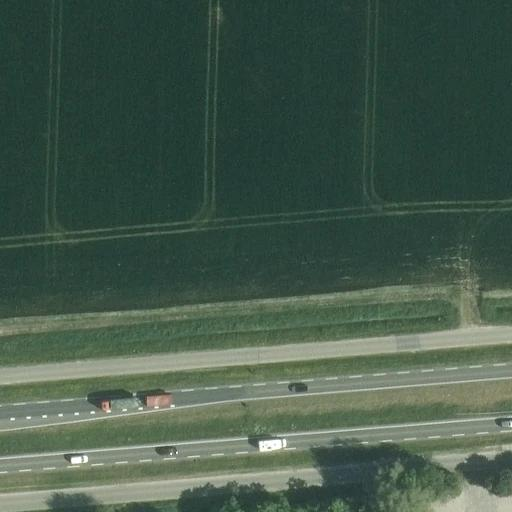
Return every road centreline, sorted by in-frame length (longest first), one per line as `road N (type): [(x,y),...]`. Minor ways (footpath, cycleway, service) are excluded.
road 1 (primary): [(511,371),(0,415)]
road 2 (primary): [(0,467),(511,424)]
road 3 (unclassified): [(0,376),(511,334)]
road 4 (unclassified): [(0,504),(511,463)]
